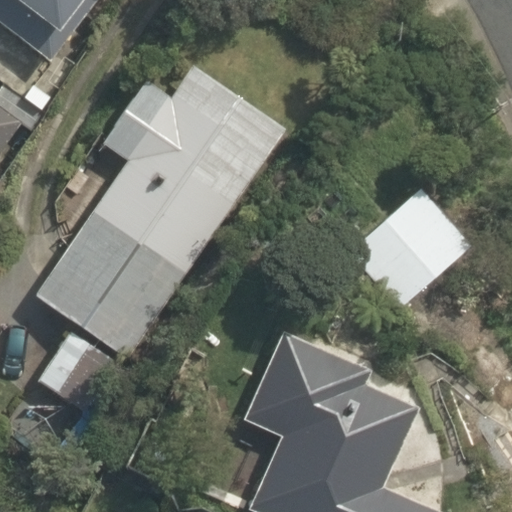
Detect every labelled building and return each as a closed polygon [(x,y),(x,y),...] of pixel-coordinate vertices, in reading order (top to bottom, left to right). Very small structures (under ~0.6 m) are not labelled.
[(0,0),(0,23),(46,60),(94,0),(0,0)] [(131,163),(41,310),(67,325),(31,384),(86,418),(122,360),(138,369),(279,139),(153,62),(102,145),(131,163)] [(0,119),(17,95),(0,83),(0,119)] [(332,245),(377,311),(475,245),(429,178),(332,245)] [(424,408),(363,377),(374,355),(350,343),(339,364),(282,335),(242,413),(280,432),(248,495),(279,511),(440,511),(442,510),(386,481),(424,408)]
